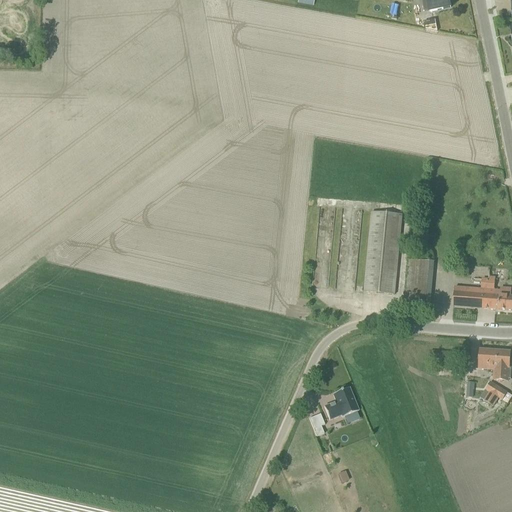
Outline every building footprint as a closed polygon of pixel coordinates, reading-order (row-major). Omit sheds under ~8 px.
[(426,0),(429,13),(439,11),(451,8),(449,0),(426,0)] [(402,216),(372,214),(372,213),(364,293),(394,296),(402,216)] [(511,297),(510,297),(511,290),(501,290),(501,292),(455,288),(453,307),(511,311),(511,297)] [(478,369),(494,371),(495,371),(495,360),(498,360),(498,352),(480,351),(478,369)] [(452,353),(431,352),(430,360),(451,361),(452,353)] [(511,353),(498,352),(498,360),(495,360),(495,371),(494,371),(494,382),(509,383),(509,380),(511,380),(511,368),(510,368),(511,353)] [(490,383),(485,392),(488,394),(483,402),(493,408),(498,400),(502,402),(507,394),(490,383)] [(473,400),(473,390),(474,384),(467,384),(466,399),(473,400)] [(358,412),(349,389),(333,396),(336,403),(324,408),(329,422),(341,417),(342,419),(358,412)] [(321,427),(313,430),(316,438),(324,435),(321,427)]
